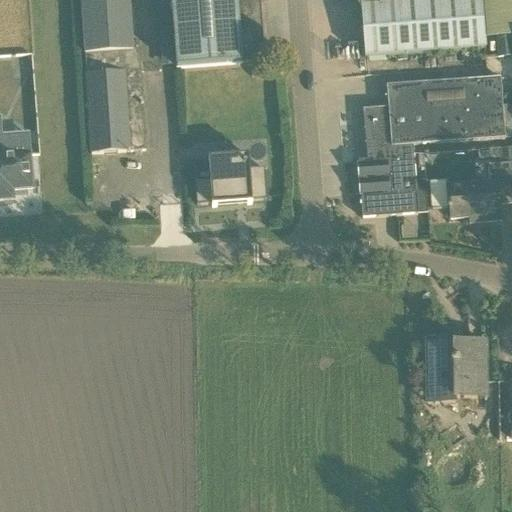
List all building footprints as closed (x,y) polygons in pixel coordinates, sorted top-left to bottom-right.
[(145,152),(144,132),(139,51),(131,52),(127,0),(80,0),(91,156),(145,152)] [(175,66),(175,69),(263,63),(258,0),(169,0),(172,29),(175,66)] [(485,50),(481,0),(359,0),(364,62),(485,50)] [(362,220),(417,216),(416,195),(415,175),(414,158),(413,147),(505,140),(500,79),(386,87),(388,109),(363,111),(367,161),(358,162),(362,220)] [(0,201),(14,201),(13,192),(34,190),(29,136),(1,138),(0,120),(0,201)] [(511,149),(498,151),(499,158),(499,165),(511,163),(511,149)] [(213,182),(195,184),(196,206),(211,205),(212,209),(216,208),(247,206),(252,206),(251,202),(266,201),(264,170),(249,171),(248,157),(243,157),(213,160),(208,160),(208,164),(208,165),(212,165),(213,182)] [(511,168),(511,165),(507,165),(488,167),(489,184),(447,188),(446,183),(429,184),(430,192),(432,212),(449,211),(450,221),(479,219),(479,225),(501,223),(499,207),(511,205),(511,168)] [(454,344),(454,340),(425,340),(428,404),(455,404),(455,399),(487,398),(486,344),(454,344)]
